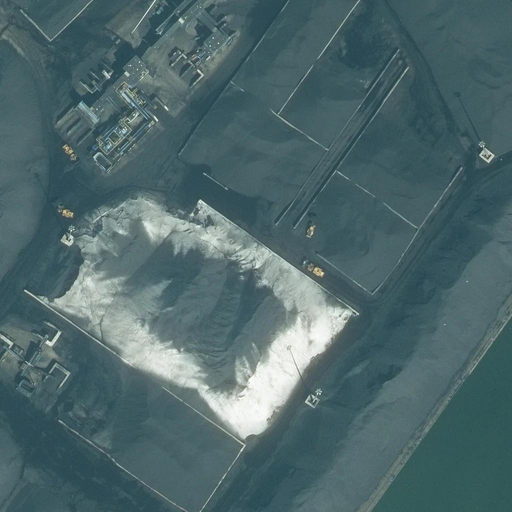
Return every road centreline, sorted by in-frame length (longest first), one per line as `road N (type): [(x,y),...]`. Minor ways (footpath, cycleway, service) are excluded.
road 1 (unknown): [(0,306),(18,280),(105,204),(266,0)]
road 2 (unknown): [(511,295),(356,511)]
road 3 (unknown): [(0,267),(70,62)]
